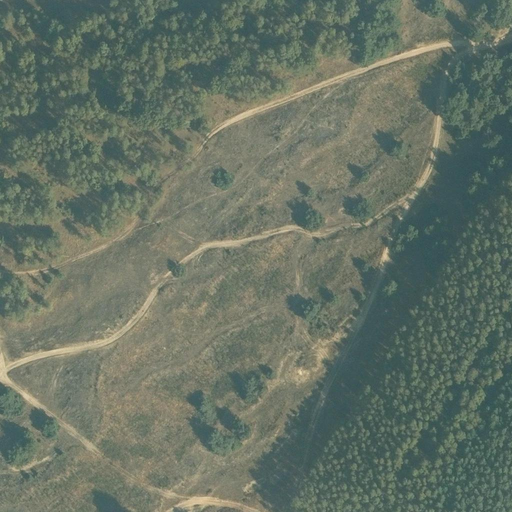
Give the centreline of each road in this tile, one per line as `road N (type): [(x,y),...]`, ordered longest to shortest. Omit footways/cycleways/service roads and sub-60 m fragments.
road 1 (track): [(0,271),(45,271),(113,242),(157,186),(235,119),(387,60),(437,46),(491,47)]
road 2 (track): [(282,511),(433,159),(457,62),(505,43)]
road 3 (track): [(0,373),(119,337),(199,246),(332,224),(413,196)]
road 4 (track): [(185,501),(155,491),(12,387),(0,352)]
